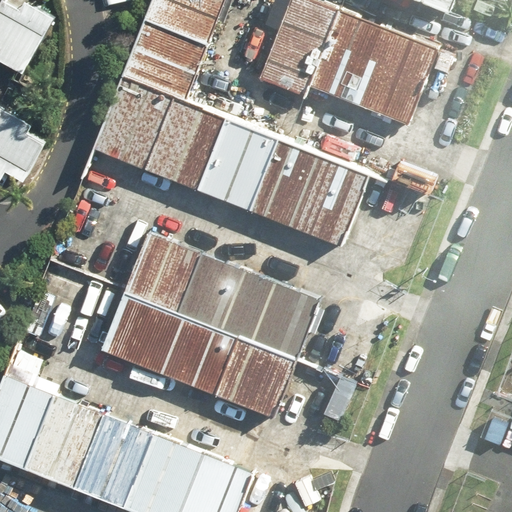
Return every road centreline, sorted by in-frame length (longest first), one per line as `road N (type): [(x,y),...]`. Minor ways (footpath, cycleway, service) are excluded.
road 1 (residential): [(387,511),(511,194)]
road 2 (residential): [(80,0),(73,155),(39,209),(0,244)]
